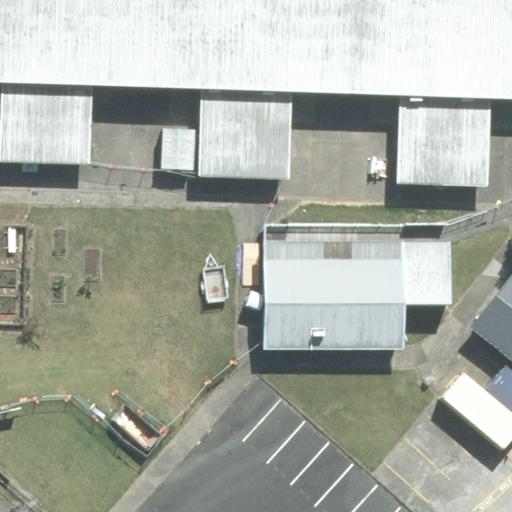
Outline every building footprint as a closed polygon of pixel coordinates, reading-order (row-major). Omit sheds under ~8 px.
[(511,0),(0,0),(0,85),(185,94),(511,107),(511,0)] [(83,116),(0,113),(0,167),(82,170),(83,116)] [(286,115),(193,113),(189,181),(281,187),(286,115)] [(479,126),(389,122),(386,190),(477,193),(479,126)] [(435,278),(263,277),(262,376),(434,378),(435,278)] [(511,298),(466,349),(511,390),(511,298)]
